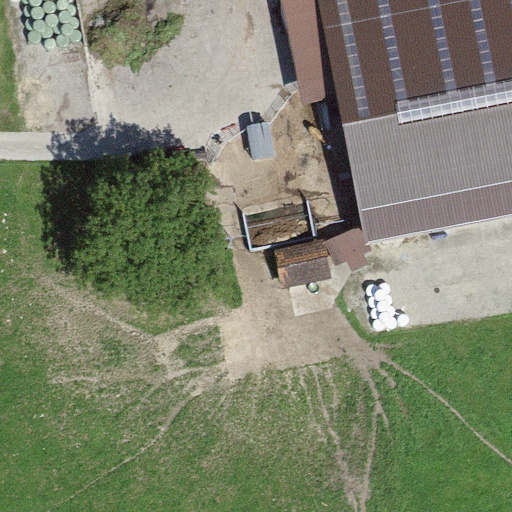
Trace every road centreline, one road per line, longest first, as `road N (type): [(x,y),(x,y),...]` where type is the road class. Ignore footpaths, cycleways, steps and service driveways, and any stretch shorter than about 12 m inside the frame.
road 1 (track): [(242,0),(295,172),(340,253),(375,272),(511,252)]
road 2 (track): [(295,172),(223,151),(156,144),(0,147)]
